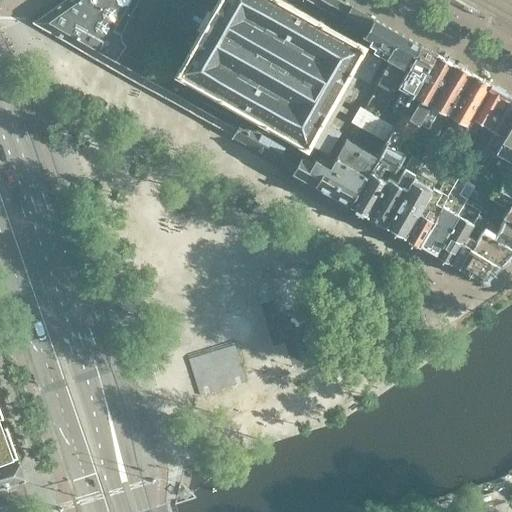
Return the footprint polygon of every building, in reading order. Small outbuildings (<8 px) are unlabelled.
[(161,78),(163,75),(122,51),(125,44),(123,43),(121,41),(120,39),(120,38),(120,37),(120,36),(121,34),(138,0),(63,0),(33,22),(99,61),(130,79),(170,101),(172,103),(173,102),(183,107),(182,108),(184,109),(185,109),(195,114),(195,115),(197,116),(197,115),(208,121),(207,122),(209,123),(210,122),(220,128),(219,129),(222,130),(222,129),(230,116),(161,78)] [(368,80),(380,58),(364,49),(366,47),(362,45),(362,44),(361,43),(363,39),(359,37),(357,41),(322,21),(325,17),(320,15),(318,19),(284,0),(217,0),(193,44),(189,42),(186,46),(190,48),(181,66),(177,64),(174,68),(178,70),(178,71),(178,72),(176,75),(181,78),(183,74),(218,93),(216,97),(220,100),(222,96),(262,118),(260,122),(265,125),(267,121),(302,140),(300,144),(304,146),(306,142),(307,143),(308,142),(312,144),(313,142),(329,150),(341,129),(327,121),(354,72),(368,80)] [(308,0),(343,19),(350,6),(339,0),(308,0)] [(363,34),(372,18),(350,6),(343,19),(341,22),(363,34)] [(397,85),(398,84),(420,45),(372,18),(363,34),(370,38),(368,42),(374,46),(373,48),(390,57),(386,65),(384,64),(383,66),(383,67),(383,68),(384,68),(377,81),(389,87),(392,82),(397,85)] [(401,112),(435,53),(420,45),(398,84),(404,87),(392,107),(401,112)] [(419,122),(453,63),(435,53),(401,112),(394,125),(392,127),(402,133),(406,135),(415,120),(419,122)] [(448,113),(471,73),(453,63),(419,122),(429,128),(440,108),(448,113)] [(465,126),(489,84),(471,73),(448,113),(456,118),(444,138),(453,143),(449,150),(450,151),(451,150),(465,126)] [(493,150),(511,117),(511,96),(489,84),(465,126),(472,130),(479,120),(496,130),(486,146),(493,150)] [(373,160),(350,147),(361,127),(385,140),(392,127),(394,125),(365,109),(348,140),(346,139),(334,161),(321,154),(319,158),(318,157),(316,160),(313,158),(311,161),(293,151),(284,166),(314,183),(349,203),(373,160)] [(293,151),(240,122),(230,116),(222,129),(232,135),(231,136),(284,166),(293,151)] [(511,117),(493,150),(477,178),(494,187),(494,186),(496,187),(503,175),(511,159),(511,117)] [(377,174),(383,164),(392,169),(402,152),(394,147),(402,133),(392,127),(385,140),(373,160),(349,203),(367,213),(386,179),(377,174)] [(466,159),(451,150),(450,151),(446,158),(462,167),(466,159)] [(425,195),(441,167),(443,164),(425,154),(421,160),(385,223),(403,233),(425,195)] [(385,223),(421,160),(412,155),(397,181),(388,176),(386,179),(367,213),(385,223)] [(446,158),(443,164),(441,167),(457,176),(458,174),(462,167),(446,158)] [(456,213),(474,183),(458,174),(457,176),(448,191),(419,242),(435,251),(456,213)] [(511,180),(503,175),(496,187),(511,196),(511,180)] [(511,196),(496,187),(494,186),(494,187),(489,196),(507,206),(501,215),(504,217),(511,221),(511,196)] [(419,242),(448,191),(442,187),(434,200),(425,195),(403,233),(419,242)] [(462,242),(469,231),(473,224),(478,215),(481,209),(473,204),(465,218),(456,213),(435,251),(458,264),(468,246),(462,242)] [(511,248),(511,221),(504,217),(499,227),(478,215),(473,224),(482,229),(478,236),(469,231),(462,242),(468,246),(498,263),(511,248)] [(498,263),(468,246),(458,264),(480,277),(486,276),(498,263)] [(272,372),(265,350),(231,360),(228,349),(189,361),(196,383),(229,373),(232,385),(272,372)] [(0,462),(17,457),(6,425),(5,424),(1,425),(0,423),(0,415),(2,415),(0,409),(0,462)] [(0,484),(25,477),(18,457),(17,457),(0,462),(0,484)]
